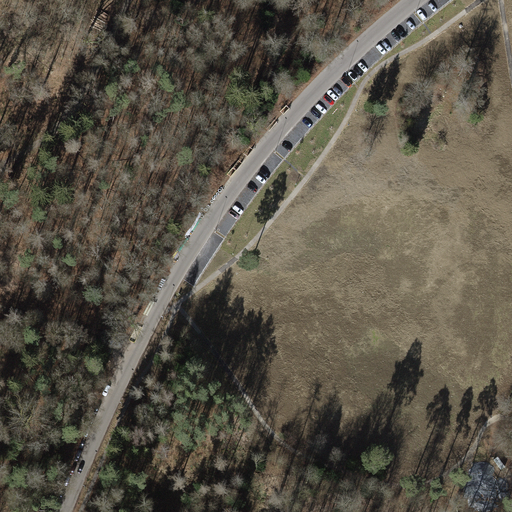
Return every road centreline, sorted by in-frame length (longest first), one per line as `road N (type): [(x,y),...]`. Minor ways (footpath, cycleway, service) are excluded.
road 1 (unclassified): [(67,511),(129,369),(197,245),(259,158),(416,0)]
road 2 (track): [(0,163),(52,127),(82,91),(127,0)]
road 3 (track): [(129,369),(76,334),(0,305)]
